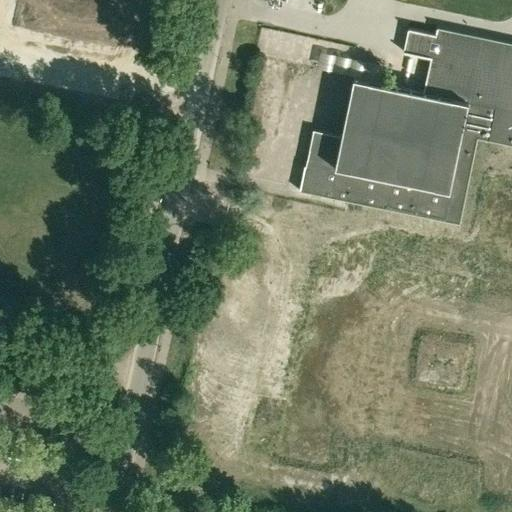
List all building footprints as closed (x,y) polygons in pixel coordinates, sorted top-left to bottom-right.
[(20,0),(17,20),(38,24),(42,0),(20,0)] [(42,0),(38,24),(58,28),(63,0),(42,0)] [(63,0),(58,28),(78,32),(84,0),(63,0)] [(84,0),(78,32),(98,36),(105,0),(84,0)] [(105,0),(98,36),(119,40),(127,0),(105,0)] [(299,188),(299,190),(460,223),(477,137),(511,144),(511,41),(438,26),(436,33),(409,27),(404,51),(419,55),(432,57),(429,68),(424,91),(408,88),(382,82),(353,76),(341,135),(313,129),(306,164),(301,188),(299,188)] [(27,135),(25,143),(36,145),(37,137),(27,135)] [(37,137),(36,145),(46,147),(48,139),(37,137)] [(48,139),(46,147),(57,149),(58,141),(48,139)] [(58,141),(57,149),(67,151),(69,143),(58,141)] [(25,143),(21,164),(52,171),(57,149),(46,147),(36,145),(25,143)] [(69,143),(67,151),(78,153),(79,145),(69,143)] [(79,145),(78,153),(88,156),(90,147),(79,145)] [(57,149),(52,171),(84,177),(88,156),(78,153),(67,151),(57,149)] [(21,164),(17,185),(48,191),(52,171),(21,164)] [(52,171),(48,191),(80,197),(84,177),(52,171)] [(17,185),(13,205),(44,212),(48,191),(17,185)] [(48,191),(44,212),(76,218),(80,197),(48,191)] [(13,205),(9,226),(40,232),(44,212),(13,205)] [(44,212),(40,232),(72,238),(76,218),(44,212)] [(9,226),(4,246),(36,252),(40,232),(9,226)] [(40,232),(36,252),(67,259),(72,238),(40,232)] [(4,246),(0,267),(11,270),(21,272),(32,274),(36,252),(4,246)] [(36,252),(32,274),(42,276),(53,278),(63,280),(67,259),(36,252)] [(0,267),(0,268),(0,275),(9,278),(11,270),(0,267)] [(11,270),(9,278),(20,280),(21,272),(11,270)] [(21,272),(20,280),(30,282),(32,274),(21,272)] [(32,274),(30,282),(41,284),(42,276),(32,274)] [(42,276),(41,284),(51,286),(53,278),(42,276)] [(53,278),(51,286),(62,288),(63,280),(53,278)]
